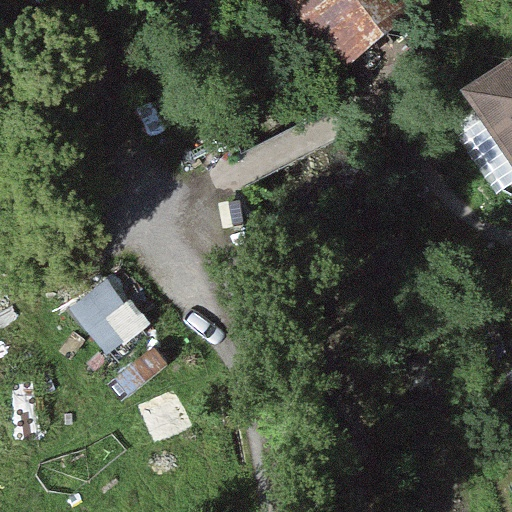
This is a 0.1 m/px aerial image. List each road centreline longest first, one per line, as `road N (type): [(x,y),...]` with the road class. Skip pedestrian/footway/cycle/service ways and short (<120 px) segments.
road 1 (track): [(275,511),(230,300),(160,219),(0,174)]
road 2 (track): [(160,219),(367,105),(473,220)]
